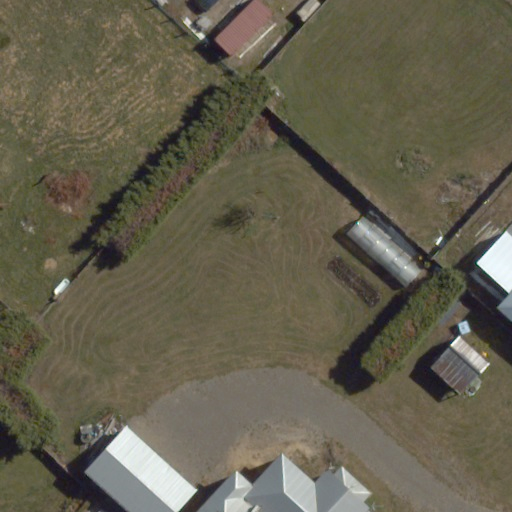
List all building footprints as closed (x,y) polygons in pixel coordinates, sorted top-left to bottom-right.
[(241,76),(289,28),(261,0),(241,0),(203,38),(241,76)] [(511,282),(472,317),(511,372),(511,282)] [(498,372),(458,336),(427,371),(467,407),(498,372)] [(91,387),(77,372),(36,409),(50,424),(91,387)] [(360,423),(343,444),(381,473),(397,452),(360,423)] [(130,425),(83,478),(120,511),(174,511),(198,486),(130,425)] [(258,511),(320,511),(290,481),(259,511),(258,511)]
